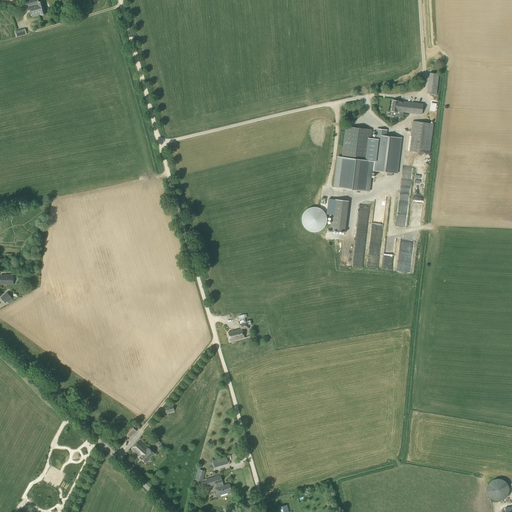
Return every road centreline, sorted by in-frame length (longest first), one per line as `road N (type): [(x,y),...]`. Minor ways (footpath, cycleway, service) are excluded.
road 1 (track): [(261,499),(120,0)]
road 2 (unclassified): [(171,511),(0,339)]
road 3 (track): [(160,144),(365,97)]
